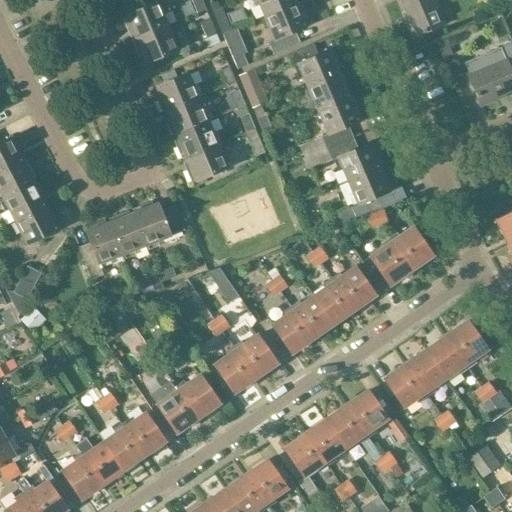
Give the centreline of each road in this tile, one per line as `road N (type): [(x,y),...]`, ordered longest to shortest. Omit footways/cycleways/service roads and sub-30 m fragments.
road 1 (residential): [(480,265),(118,511)]
road 2 (residential): [(157,168),(83,198),(0,31)]
road 3 (residential): [(366,0),(434,150)]
road 4 (residential): [(434,150),(480,265)]
